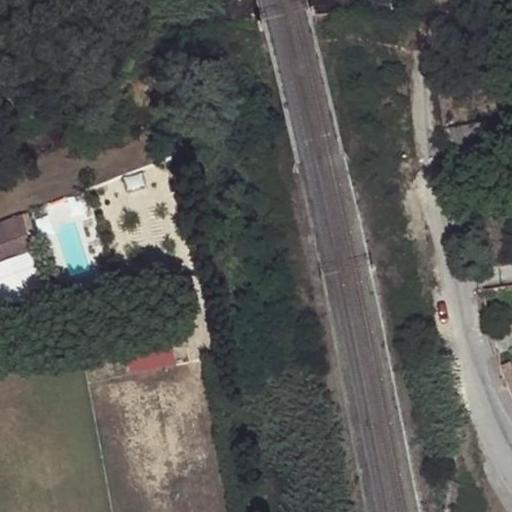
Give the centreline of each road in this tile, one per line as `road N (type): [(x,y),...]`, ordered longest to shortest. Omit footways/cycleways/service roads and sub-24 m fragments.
road 1 (unclassified): [(511,454),(479,391),(453,280)]
road 2 (track): [(429,157),(420,92),(443,5)]
road 3 (unclassified): [(453,280),(429,157)]
